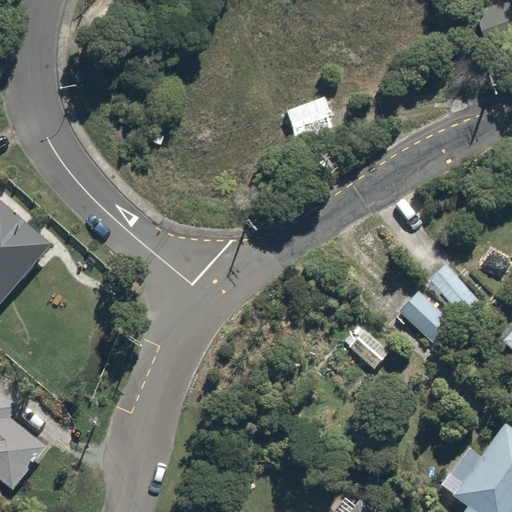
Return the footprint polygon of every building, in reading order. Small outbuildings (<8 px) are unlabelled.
[(322,92),(285,110),(293,126),(330,109),(322,92)] [(0,293),(46,240),(0,199),(0,293)] [(446,258),(425,275),(457,314),(478,296),(446,258)] [(450,316),(412,287),(394,312),(432,341),(450,316)] [(390,347),(358,320),(343,338),(375,365),(390,347)] [(511,325),(499,339),(511,351),(511,325)] [(56,430),(0,386),(0,484),(8,491),(56,430)] [(511,511),(511,425),(504,420),(477,459),(464,451),(448,475),(461,484),(454,494),(465,502),(458,511),(511,511)] [(384,511),(351,485),(329,511),(384,511)]
